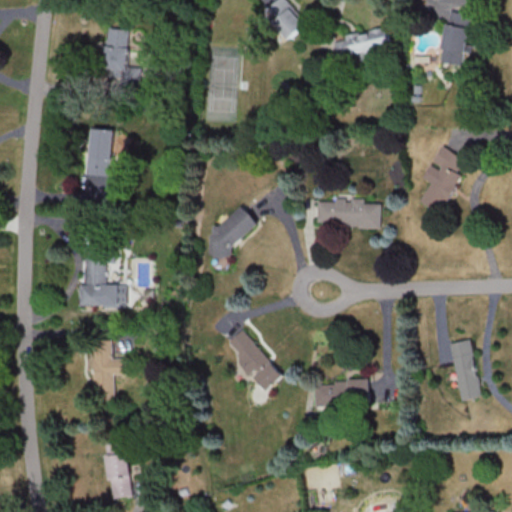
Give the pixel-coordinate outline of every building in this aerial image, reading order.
[(308,22),(284,0),(279,0),(266,15),(292,39),(308,22)] [(474,15),(451,12),(443,62),(466,66),(474,15)] [(388,27),(337,39),(343,64),(394,51),(388,27)] [(129,74),(130,30),(107,29),(106,74),(129,74)] [(116,130),(92,129),(90,175),(114,176),(116,130)] [(443,212),(471,161),(444,146),(433,166),(432,165),(425,178),(433,183),(423,201),(443,212)] [(384,227),(384,201),(319,200),(319,226),(384,227)] [(261,223),(244,205),(206,243),(223,260),(261,223)] [(108,263),(116,263),(116,247),(86,246),(86,305),(113,306),(113,292),(108,292),(108,263)] [(286,374),(243,330),(227,346),(269,390),(286,374)] [(95,340),(96,400),(116,399),(116,375),(126,375),(126,358),(115,359),(114,340),(95,340)] [(472,340),(452,344),(462,401),(483,397),(472,340)] [(372,405),(372,380),(316,381),(317,406),(372,405)] [(134,496),(129,442),(108,445),(114,499),(134,496)]
